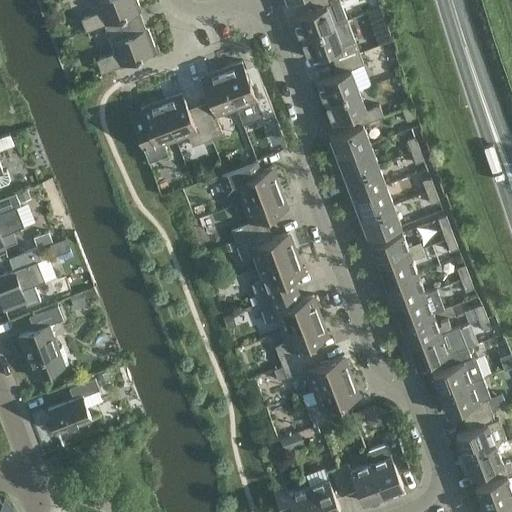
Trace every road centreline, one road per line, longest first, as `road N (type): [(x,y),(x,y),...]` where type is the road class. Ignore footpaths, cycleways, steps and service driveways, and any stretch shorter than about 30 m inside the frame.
road 1 (residential): [(428,492),(435,465),(411,398),(374,361),(300,166),(304,112),(275,36),(245,7)]
road 2 (primary): [(511,176),(450,0)]
